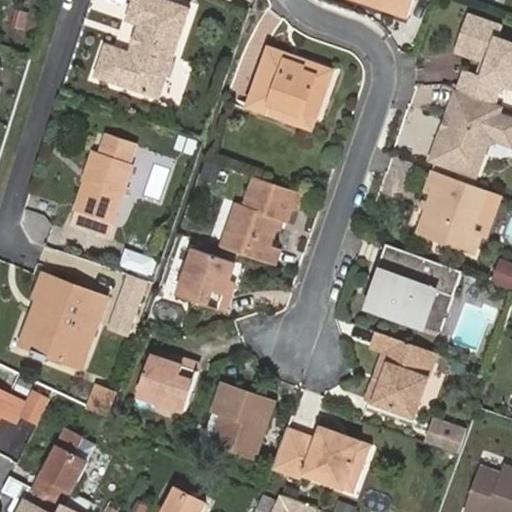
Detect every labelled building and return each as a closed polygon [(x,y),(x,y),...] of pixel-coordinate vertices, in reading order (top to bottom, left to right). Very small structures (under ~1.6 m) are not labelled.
[(161,92),(189,9),(164,0),(135,0),(129,19),(142,22),(131,53),(107,45),(98,73),(161,92)] [(350,0),(409,20),(415,0),(350,0)] [(463,77),(457,95),(489,106),(496,89),(511,95),(511,51),(493,45),(497,33),(465,21),(451,55),(484,68),(478,82),(463,77)] [(289,110),(316,119),(334,70),(306,60),(304,66),(292,61),(294,56),(274,48),(256,98),(289,110)] [(304,66),(306,60),(294,56),(292,61),(304,66)] [(0,86),(2,87),(8,70),(0,66),(0,86)] [(457,95),(452,93),(427,163),(467,177),(477,149),(489,145),(503,150),(511,127),(489,119),(494,108),(489,106),(457,95)] [(289,110),(256,98),(254,105),(287,117),(289,110)] [(313,127),(316,119),(289,110),(287,117),(313,127)] [(99,153),(81,208),(117,220),(135,165),(99,153)] [(473,225),(484,196),(426,175),(417,198),(421,199),(426,201),(421,214),(412,239),(467,259),(473,240),(463,236),(468,223),(473,225)] [(296,194),(257,180),(248,207),(239,205),(227,239),(235,242),(232,252),(275,267),(281,251),(271,248),(278,228),(280,222),(284,224),(286,225),(291,210),(296,194)] [(297,211),(303,196),(296,194),(291,210),(297,211)] [(478,242),(493,200),(484,196),(473,225),(468,223),(463,236),(473,240),(478,242)] [(416,213),(421,214),(426,201),(421,199),(416,213)] [(117,220),(81,208),(77,222),(112,233),(117,220)] [(227,239),(224,249),(232,252),(235,242),(227,239)] [(124,266),(155,274),(160,257),(128,248),(124,266)] [(445,302),(454,277),(379,250),(370,274),(373,276),(383,279),(380,285),(371,282),(361,311),(414,331),(428,296),(445,302)] [(195,252),(185,281),(189,283),(183,301),(217,313),(227,283),(234,264),(195,252)] [(511,286),(511,264),(494,261),(490,283),(511,286)] [(50,315),(40,311),(27,343),(36,347),(35,352),(51,358),(53,354),(67,360),(79,328),(96,336),(102,322),(84,315),(93,293),(80,288),(82,283),(65,276),(64,281),(48,275),(39,298),(44,300),(55,305),(50,315)] [(383,279),(373,276),(371,282),(380,285),(383,279)] [(189,283),(185,281),(178,299),(183,301),(189,283)] [(233,285),(227,283),(217,313),(224,315),(233,285)] [(111,300),(93,293),(84,315),(102,322),(111,300)] [(433,338),(445,302),(428,296),(414,331),(433,338)] [(44,300),(40,311),(50,315),(55,305),(44,300)] [(79,328),(67,360),(82,365),(96,336),(79,328)] [(427,358),(371,338),(365,352),(376,356),(369,377),(375,378),(371,388),(366,386),(359,404),(405,419),(427,358)] [(200,374),(171,365),(152,359),(138,397),(171,408),(173,405),(187,409),(200,374)] [(173,360),(171,365),(200,374),(201,369),(173,360)] [(369,377),(366,386),(371,388),(375,378),(369,377)] [(90,408),(111,413),(118,387),(97,382),(90,408)] [(214,418),(223,421),(230,424),(220,451),(258,464),(277,403),(225,386),(214,418)] [(0,415),(8,400),(0,396),(0,415)] [(173,405),(171,408),(186,413),(187,409),(173,405)] [(230,424),(223,421),(213,448),(220,451),(230,424)] [(417,447),(449,459),(457,438),(426,426),(417,447)] [(289,432),(275,474),(305,485),(306,482),(346,497),(355,473),(363,476),(372,452),(347,442),(345,447),(337,444),(339,439),(324,433),(323,433),(319,442),(289,432)] [(52,479),(41,499),(33,511),(63,511),(64,510),(87,470),(74,462),(82,447),(67,439),(46,475),(52,479)] [(347,442),(339,439),(337,444),(345,447),(347,442)] [(355,473),(346,497),(355,500),(363,476),(355,473)] [(34,496),(41,499),(52,479),(46,475),(34,496)] [(468,511),(511,511),(511,479),(509,487),(501,484),(482,476),(468,511)] [(511,478),(505,476),(501,484),(509,487),(511,479),(511,478)] [(199,511),(202,508),(173,492),(161,511),(199,511)] [(33,511),(41,499),(34,496),(24,511),(33,511)] [(261,499),(254,511),(269,511),(273,504),(261,499)] [(288,511),(292,504),(280,499),(272,511),(288,511)] [(118,511),(120,508),(106,503),(102,511),(118,511)]
